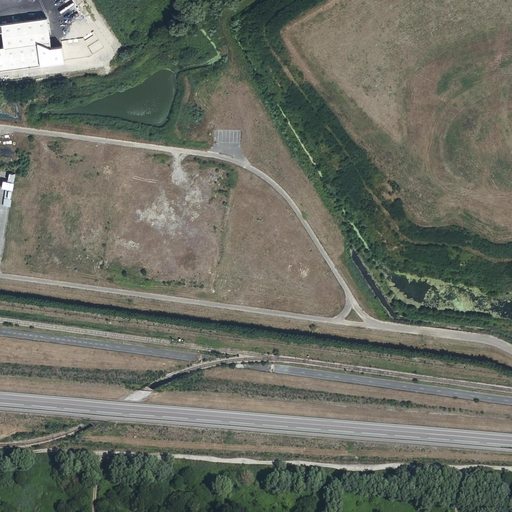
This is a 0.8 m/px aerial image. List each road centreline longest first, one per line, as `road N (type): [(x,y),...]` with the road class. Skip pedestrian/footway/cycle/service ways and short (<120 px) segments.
road 1 (tertiary): [(0,398),(511,440)]
road 2 (track): [(511,471),(36,451),(0,458)]
